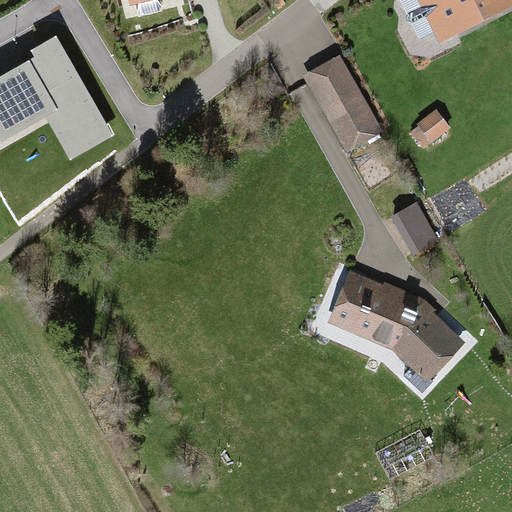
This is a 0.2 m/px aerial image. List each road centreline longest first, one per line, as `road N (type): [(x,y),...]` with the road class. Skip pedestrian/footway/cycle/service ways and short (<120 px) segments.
road 1 (residential): [(62,0),(140,136),(317,0)]
road 2 (track): [(0,252),(140,136)]
